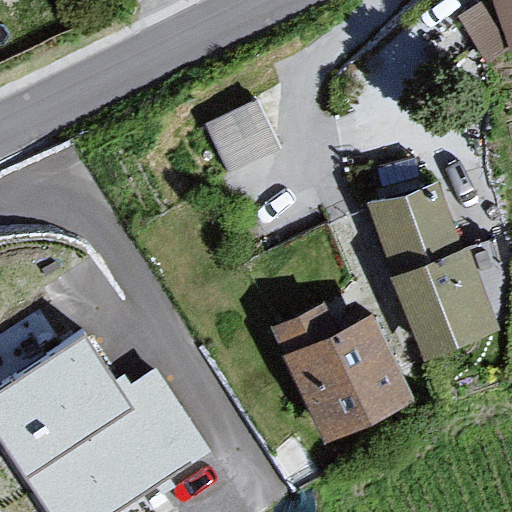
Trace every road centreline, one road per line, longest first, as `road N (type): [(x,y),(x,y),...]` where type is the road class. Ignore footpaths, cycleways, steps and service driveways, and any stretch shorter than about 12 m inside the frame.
road 1 (tertiary): [(0,133),(270,0)]
road 2 (unknown): [(348,226),(294,100),(308,74),(383,0)]
